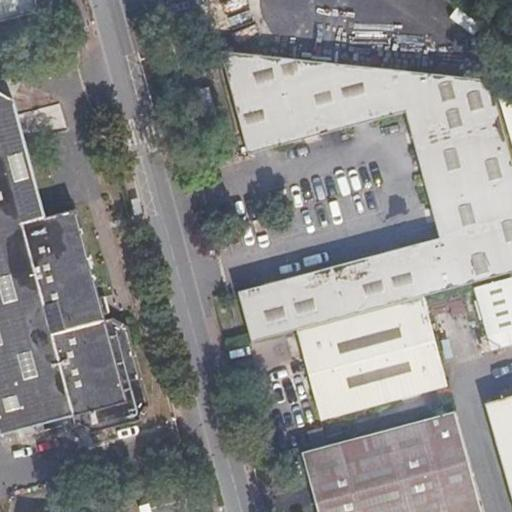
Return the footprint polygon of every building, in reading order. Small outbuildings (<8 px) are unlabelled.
[(0,0),(0,20),(38,10),(35,0),(0,0)] [(283,64),(224,58),(251,162),(305,148),(283,64)] [(359,135),(343,71),(283,64),(305,148),(359,135)] [(359,135),(411,121),(399,77),(343,71),(359,135)] [(511,137),(511,135),(500,89),(399,77),(411,121),(420,160),(511,137)] [(103,315),(98,297),(74,209),(44,217),(11,97),(0,92),(0,438),(0,439),(66,421),(68,432),(83,439),(144,423),(154,407),(133,329),(115,317),(105,321),(103,315)] [(431,203),(511,182),(511,137),(420,160),(431,203)] [(455,295),(511,279),(511,182),(431,203),(442,246),(455,295)] [(423,303),(455,295),(442,246),(396,257),(409,307),(423,303)] [(357,320),(409,307),(396,257),(345,270),(357,320)] [(307,333),(357,320),(345,270),(294,283),(307,333)] [(242,297),(255,347),(298,336),(307,333),(294,283),(242,297)] [(104,296),(98,297),(103,315),(109,313),(104,296)] [(447,394),(423,303),(409,307),(357,320),(307,333),(298,336),(320,426),(447,394)] [(511,396),(485,404),(511,497),(511,396)] [(317,511),(480,511),(453,412),(301,453),(317,511)]
